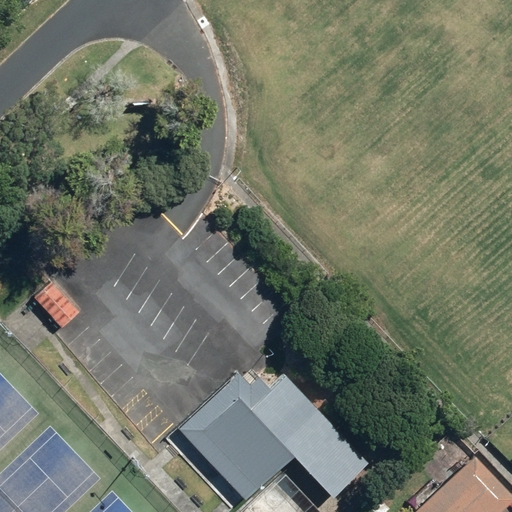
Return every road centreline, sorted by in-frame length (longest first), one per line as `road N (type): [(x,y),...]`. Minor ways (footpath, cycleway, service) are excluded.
road 1 (unknown): [(161,212),(229,327),(222,374),(201,389),(170,382),(105,315),(103,281)]
road 2 (secondary): [(94,13),(0,101)]
